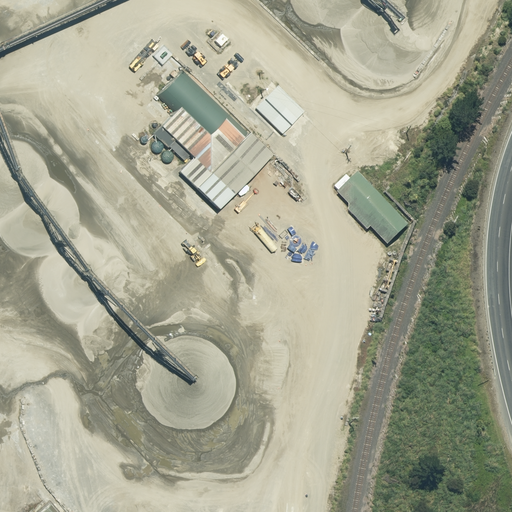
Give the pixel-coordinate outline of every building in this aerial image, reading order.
[(269,149),(180,65),(155,90),(173,107),(158,123),(193,155),(179,170),(216,205),(269,149)] [(302,110),(276,83),(253,106),(278,133),(302,110)] [(151,150),(153,151),(155,152),(157,152),(159,151),(160,150),(162,148),(162,146),(162,144),(161,143),(159,141),(158,140),(156,140),(154,140),(152,141),(151,143),(150,144),(150,146),(150,148),(151,150)] [(162,159),(164,160),(166,161),(168,161),(170,161),(172,159),(173,158),(173,156),(173,154),(172,152),(171,150),(169,150),(167,149),(165,150),(164,151),(162,152),(161,153),(161,155),(161,157),(162,159)] [(333,186),(337,191),(335,192),(347,204),(347,210),(366,230),(369,226),(386,243),(408,222),(357,171),(349,179),(345,175),(333,186)] [(61,511),(48,496),(34,507),(38,511),(61,511)]
